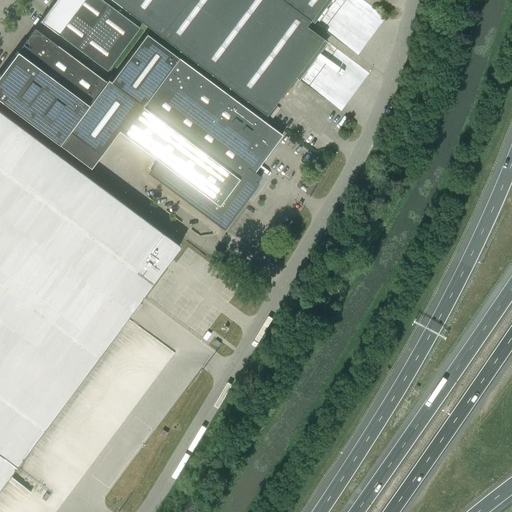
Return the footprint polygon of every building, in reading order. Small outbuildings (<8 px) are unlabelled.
[(101,0),(55,0),(40,21),(107,71),(139,28),(101,0)] [(112,0),(267,115),(277,100),(294,78),(295,78),(303,66),(313,53),(322,40),(323,40),(323,39),(306,26),(309,22),(310,21),(318,10),(325,0),(112,0)] [(24,42),(17,51),(87,103),(104,80),(56,45),(34,29),(24,43),(24,42)] [(17,51),(0,74),(0,100),(91,168),(118,131),(158,160),(148,173),(157,179),(224,229),(248,197),(262,178),(261,176),(254,171),(282,135),(146,33),(110,82),(108,79),(106,82),(104,80),(87,103),(17,51)] [(0,110),(0,486),(180,246),(180,245),(0,110)] [(163,430),(159,435),(163,438),(164,438),(168,433),(166,432),(163,430)]
